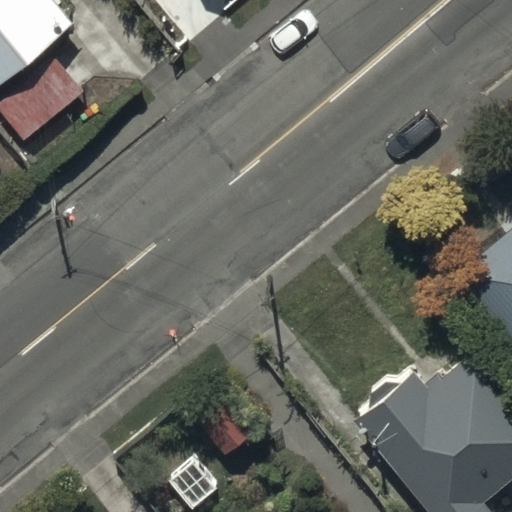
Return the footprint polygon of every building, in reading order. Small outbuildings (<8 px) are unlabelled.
[(0,0),(0,92),(74,33),(46,0),(0,0)] [(0,116),(23,145),(84,95),(57,63),(0,108),(0,116)] [(511,237),(460,280),(511,342),(511,237)] [(428,378),(367,427),(435,511),(493,511),(494,511),(511,496),(511,382),(492,358),(454,389),(453,388),(442,396),(428,378)] [(225,456),(257,430),(219,384),(187,410),(225,456)]
